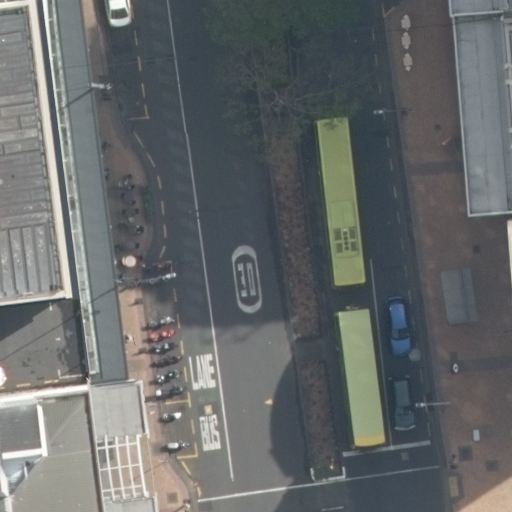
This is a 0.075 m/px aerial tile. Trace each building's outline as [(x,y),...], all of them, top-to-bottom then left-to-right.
[(27,0),(67,297),(0,306),(0,389),(94,378),(45,0),(27,0)] [(0,0),(0,306),(67,297),(27,0),(0,0)] [(511,0),(450,0),(453,20),(469,219),(509,216),(511,215),(511,0)] [(464,324),(478,322),(472,272),(458,274),(442,276),(448,326),(464,324)] [(0,511),(110,511),(94,378),(0,389),(0,511)]
